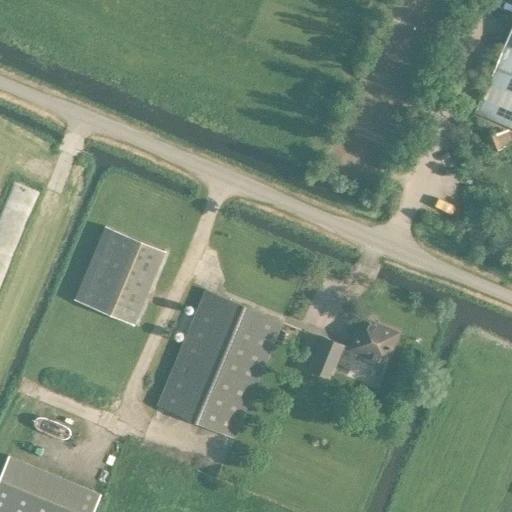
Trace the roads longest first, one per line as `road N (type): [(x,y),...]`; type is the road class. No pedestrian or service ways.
road 1 (tertiary): [(511,299),(0,83)]
road 2 (track): [(0,325),(86,120)]
